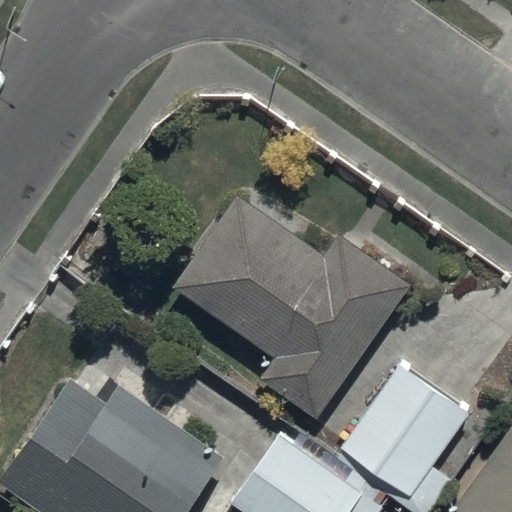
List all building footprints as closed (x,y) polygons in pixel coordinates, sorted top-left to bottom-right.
[(262,373),(318,415),(417,281),(350,230),(334,252),(246,187),(177,280),(276,354),(262,373)] [(405,362),(342,445),(428,511),(453,479),(435,465),(474,414),(405,362)] [(77,374),(2,479),(47,511),(185,511),(226,455),(123,381),(111,398),(77,374)] [(511,511),(511,423),(447,511),(511,511)] [(381,511),(386,506),(364,490),(282,431),(232,500),(248,511),(381,511)]
